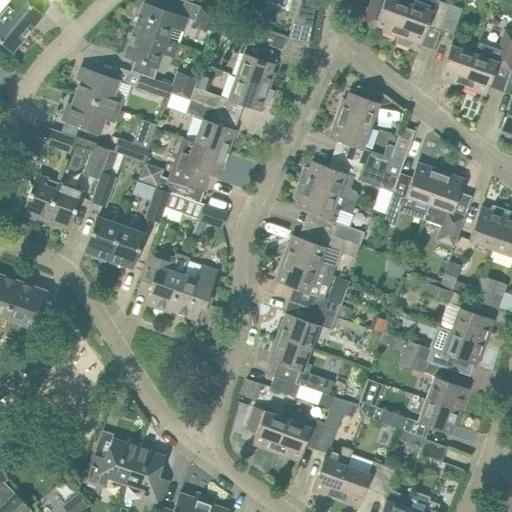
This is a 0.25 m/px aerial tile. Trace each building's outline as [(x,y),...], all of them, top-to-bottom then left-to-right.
[(25,0),(10,0),(0,12),(0,41),(12,52),(43,15),(25,0)] [(265,0),(264,2),(288,11),(292,0),(265,0)] [(310,27),(313,2),(307,0),(299,0),(292,21),(310,27)] [(374,28),(375,25),(382,27),(382,31),(397,36),(409,2),(402,0),(370,0),(362,23),(374,28)] [(409,0),(409,2),(397,36),(395,42),(408,46),(412,42),(413,38),(420,41),(419,44),(420,44),(427,26),(439,30),(448,3),(441,0),(409,0)] [(182,30),(187,17),(143,2),(134,29),(166,40),(170,26),(182,30)] [(448,3),(439,30),(452,34),(462,7),(448,3)] [(193,22),(214,29),(220,13),(199,5),(193,22)] [(232,36),(234,33),(259,42),(264,28),(220,13),(214,29),(232,36)] [(166,40),(134,29),(124,55),(156,66),(161,52),(173,56),(177,44),(166,40)] [(511,66),(511,65),(511,33),(509,32),(504,46),(499,62),(511,66)] [(485,95),(497,61),(499,62),(504,46),(479,37),(474,53),(462,86),(476,92),(478,89),(485,91),(484,94),(485,95)] [(246,42),(235,75),(268,87),(274,73),(271,71),(275,59),(274,59),(273,63),(268,61),(271,50),(246,42)] [(447,81),(462,86),(474,53),(450,44),(438,78),(440,79),(441,76),(447,78),(447,81)] [(81,78),(75,94),(118,110),(122,98),(113,94),(118,80),(80,66),(76,76),(81,78)] [(176,71),(171,84),(168,92),(189,99),(194,87),(197,79),(176,71)] [(166,98),(168,92),(171,84),(141,73),(135,87),(166,98)] [(260,102),(263,103),(268,103),(273,89),(268,87),(235,75),(226,99),(260,111),(261,109),(258,108),(260,102)] [(342,99),(336,113),(370,125),(372,121),(378,105),(380,105),(384,95),(357,85),(355,90),(349,88),(345,99),(342,99)] [(216,109),(220,97),(194,87),(189,99),(216,109)] [(67,102),(61,119),(99,132),(104,117),(114,121),(118,110),(75,94),(71,104),(67,102)] [(511,97),(500,131),(511,135),(511,97)] [(216,109),(189,99),(184,113),(201,119),(194,140),(227,153),(232,138),(230,136),(232,130),(235,131),(236,129),(211,121),(216,109)] [(329,135),(328,137),(337,140),(362,149),(363,147),(370,125),(336,113),(331,128),(334,130),(332,136),(329,135)] [(117,137),(113,150),(123,154),(143,161),(157,124),(141,118),(132,142),(117,137)] [(52,129),(46,144),(69,152),(75,137),(52,129)] [(215,179),(219,167),(222,167),(227,153),(194,140),(182,136),(169,172),(206,185),(209,176),(215,179)] [(83,172),(99,178),(109,149),(93,143),(83,172)] [(390,157),(385,171),(398,176),(399,172),(405,156),(407,149),(394,145),(393,148),(391,155),(390,157)] [(123,154),(113,150),(109,149),(99,178),(90,201),(106,206),(117,176),(115,176),(123,154)] [(366,150),(361,163),(385,171),(390,157),(384,155),(366,149),(366,150)] [(303,166),(298,182),(303,184),(355,202),(358,195),(355,190),(351,189),(350,186),(353,177),(354,176),(330,167),(328,166),(311,160),(311,162),(314,163),(312,169),(309,167),(303,166)] [(418,162),(417,162),(403,199),(391,195),(382,221),(394,226),(401,206),(410,209),(414,198),(428,203),(440,170),(426,165),(424,167),(417,165),(418,162)] [(356,177),(356,178),(380,186),(393,191),(398,176),(385,171),(361,163),(356,177)] [(440,170),(428,203),(423,218),(445,227),(440,242),(453,247),(463,220),(450,216),(464,178),(462,178),(461,181),(455,179),(455,175),(440,170)] [(45,220),(59,182),(36,174),(32,184),(29,183),(30,181),(22,178),(15,196),(24,199),(23,203),(20,202),(17,210),(45,220)] [(164,190),(170,192),(190,199),(195,185),(169,176),(164,190)] [(59,182),(45,220),(68,229),(82,190),(59,182)] [(298,182),(293,197),(300,201),(298,207),(295,206),(294,207),(307,212),(313,214),(336,222),(340,210),(349,214),(352,212),(355,202),(303,184),(298,182)] [(159,223),(165,207),(170,192),(164,190),(155,187),(144,218),(159,223)] [(170,192),(165,207),(198,218),(203,204),(190,199),(170,192)] [(203,204),(198,218),(198,219),(221,227),(227,212),(203,204)] [(468,240),(491,248),(505,209),(492,204),(489,209),(480,206),(468,240)] [(491,248),(511,255),(511,211),(505,209),(491,248)] [(120,225),(97,216),(84,250),(108,259),(120,225)] [(337,222),(333,234),(359,244),(363,232),(337,222)] [(120,225),(108,259),(132,267),(144,233),(120,225)] [(288,243),(283,257),(332,275),(336,265),(329,262),(333,249),(354,256),(359,244),(333,234),(328,247),(291,234),(290,236),(293,237),(291,243),(288,243)] [(170,311),(171,309),(183,275),(169,270),(173,257),(150,248),(139,278),(151,282),(150,283),(153,284),(146,303),(170,311)] [(328,285),(332,275),(283,257),(277,272),(280,274),(278,280),(275,279),(274,281),(312,294),(307,306),(333,315),(338,302),(317,295),(321,282),(328,285)] [(460,265),(448,261),(440,284),(451,288),(460,265)] [(216,270),(200,264),(195,279),(183,275),(171,309),(195,317),(200,303),(204,305),(216,270)] [(0,328),(1,329),(18,282),(0,275),(0,328)] [(45,291),(18,282),(1,329),(14,334),(18,321),(33,326),(45,291)] [(447,303),(452,291),(427,283),(423,294),(447,303)] [(477,287),(473,299),(497,307),(501,296),(477,287)] [(282,321),(276,336),(310,348),(318,325),(329,328),(333,315),(307,306),(303,318),(285,312),(284,314),(287,315),(285,321),(282,321)] [(459,306),(450,330),(484,342),(493,319),(459,306)] [(484,342),(450,330),(438,325),(430,348),(427,356),(444,362),(446,354),(476,365),(484,342)] [(273,375),(299,384),(321,392),(328,393),(332,381),(308,373),(311,364),(305,362),(310,348),(276,336),(271,350),(274,352),(272,358),(269,357),(268,359),(278,362),(273,375)] [(25,339),(15,367),(29,372),(39,344),(25,339)] [(407,340),(403,352),(426,360),(427,356),(430,348),(407,340)] [(426,360),(403,352),(398,363),(422,371),(426,360)] [(299,384),(273,375),(269,388),(295,397),(299,384)] [(459,411),(468,388),(434,376),(425,399),(459,411)] [(375,406),(383,384),(367,378),(357,404),(365,416),(377,420),(382,408),(375,406)] [(323,422),(313,448),(327,453),(345,400),(333,396),(324,422),(323,422)] [(451,434),(459,411),(425,399),(417,422),(451,434)] [(2,403),(0,404),(0,421),(18,442),(31,436),(12,414),(2,403)] [(275,452),(287,418),(252,406),(244,428),(255,432),(251,443),(253,444),(254,441),(260,443),(260,447),(275,452)] [(413,419),(382,408),(377,420),(414,434),(417,426),(412,424),(413,419)] [(287,418),(275,452),(289,457),(291,454),(298,457),(297,460),(298,460),(304,445),(313,448),(323,422),(311,418),(308,426),(287,418)] [(104,457),(93,453),(83,481),(103,487),(107,476),(125,482),(139,442),(128,438),(127,442),(112,437),(104,457)] [(432,441),(424,438),(419,453),(427,456),(432,441)] [(432,441),(427,456),(441,461),(446,446),(432,441)] [(140,500),(159,507),(168,479),(157,475),(164,455),(149,450),(150,446),(139,442),(125,482),(144,489),(140,500)] [(336,461),(323,456),(311,490),(313,491),(314,488),(321,490),(320,493),(334,498),(346,465),(352,450),(341,446),(336,461)] [(364,489),(374,493),(385,465),(372,460),(368,472),(346,465),(334,498),(349,504),(350,501),(357,503),(356,506),(357,507),(364,489)] [(374,493),(389,498),(388,500),(385,499),(379,511),(406,511),(411,498),(391,491),(399,470),(385,465),(374,493)] [(440,511),(436,510),(438,503),(428,499),(429,496),(414,491),(411,498),(406,511),(440,511)] [(25,511),(30,508),(14,492),(0,506),(0,511),(25,511)] [(199,511),(205,496),(204,496),(202,501),(178,492),(172,511),(159,507),(157,511),(199,511)] [(206,497),(205,496),(199,511),(227,511),(228,510),(204,501),(206,497)]
